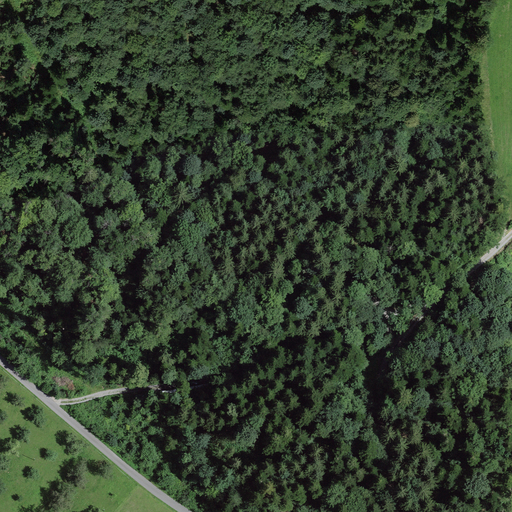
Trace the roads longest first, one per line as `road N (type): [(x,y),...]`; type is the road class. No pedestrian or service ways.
road 1 (track): [(432,302),(252,366),(47,405)]
road 2 (track): [(333,0),(326,83),(331,251),(339,273),(384,317),(390,350)]
road 3 (unclassified): [(0,365),(183,511)]
road 4 (track): [(390,350),(376,429),(390,511)]
